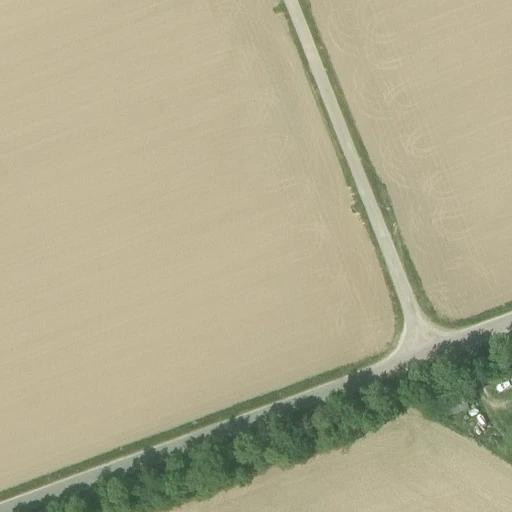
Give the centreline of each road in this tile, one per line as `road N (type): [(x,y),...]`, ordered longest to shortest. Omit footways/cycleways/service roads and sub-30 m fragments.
road 1 (unclassified): [(0,511),(511,321)]
road 2 (track): [(289,0),(427,354)]
